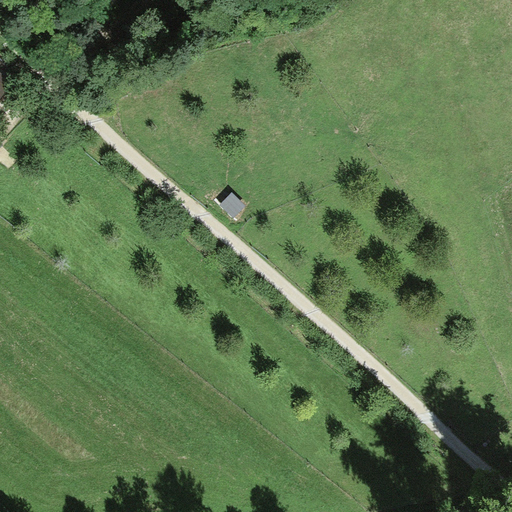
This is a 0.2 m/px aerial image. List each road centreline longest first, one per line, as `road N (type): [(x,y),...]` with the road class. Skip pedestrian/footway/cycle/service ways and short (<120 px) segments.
road 1 (track): [(47,74),(511,499)]
road 2 (track): [(457,76),(464,126),(511,272)]
